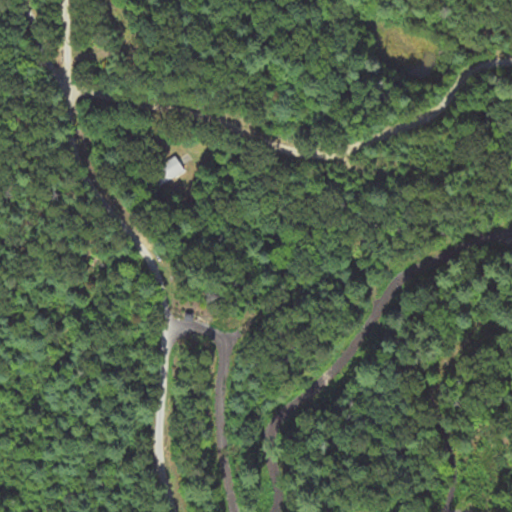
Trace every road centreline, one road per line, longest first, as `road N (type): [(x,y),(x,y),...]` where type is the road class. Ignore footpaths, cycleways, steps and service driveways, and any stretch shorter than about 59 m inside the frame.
road 1 (residential): [(511,63),(475,66),(433,111),(379,136),(308,153),(184,112),(63,91),(20,0)]
road 2 (residential): [(511,231),(400,279),(335,367),(275,421),(268,441),(274,511)]
road 3 (residential): [(164,327),(150,265),(76,161),(67,93)]
road 4 (residential): [(172,511),(158,450),(164,327)]
